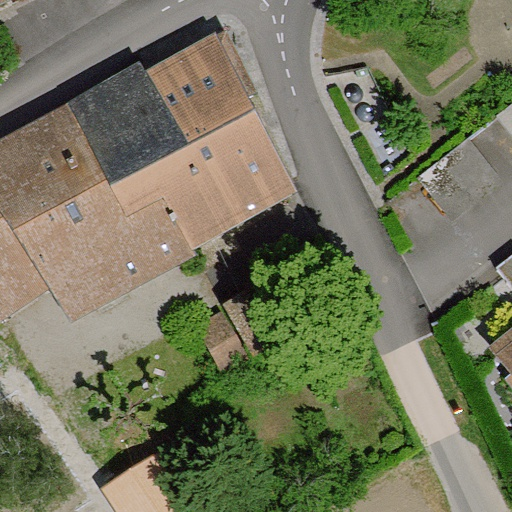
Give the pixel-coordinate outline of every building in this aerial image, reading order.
[(291,191),(215,40),(145,79),(139,70),(0,146),(0,314),(47,286),(72,316),(188,255),(183,249),(291,191)] [(511,106),(498,118),(511,135),(511,106)] [(502,182),(470,141),(420,180),(452,221),(502,182)] [(511,258),(498,270),(511,287),(511,258)] [(255,291),(228,306),(255,356),(282,341),(255,291)] [(247,361),(222,316),(200,329),(224,373),(247,361)] [(511,341),(482,365),(511,402),(511,341)] [(180,511),(149,464),(114,487),(129,511),(180,511)]
